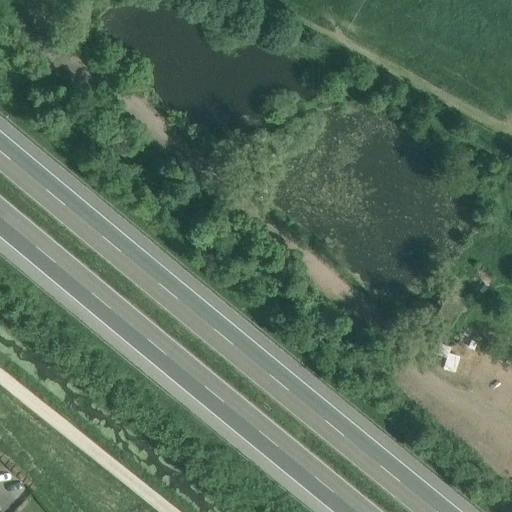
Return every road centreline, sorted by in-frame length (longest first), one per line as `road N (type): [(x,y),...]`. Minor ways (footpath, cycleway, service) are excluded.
road 1 (motorway): [(434,511),(0,138)]
road 2 (motorway): [(0,212),(362,511)]
road 3 (unclassified): [(0,378),(164,511)]
